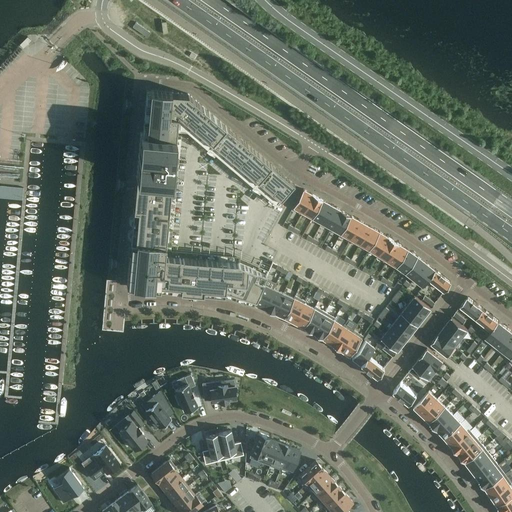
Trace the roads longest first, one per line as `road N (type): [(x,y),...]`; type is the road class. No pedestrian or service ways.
road 1 (residential): [(247,311),(179,297),(118,300),(138,81),(187,85),(295,170)]
road 2 (primary): [(178,0),(511,235)]
road 3 (primary): [(511,211),(213,0)]
road 4 (tertiary): [(511,176),(261,0)]
road 5 (residential): [(76,511),(177,435),(214,417),(254,419),(329,453)]
road 6 (tertiary): [(103,0),(107,26),(138,48),(314,144)]
road 7 (tertiary): [(314,144),(511,280)]
road 8 (residential): [(295,170),(464,280)]
road 9 (residential): [(377,390),(452,459),(489,511)]
road 10 (residential): [(247,311),(317,346),(377,390)]
road 11 (unknown): [(195,250),(247,248),(295,170)]
road 12 (residential): [(464,280),(377,390)]
